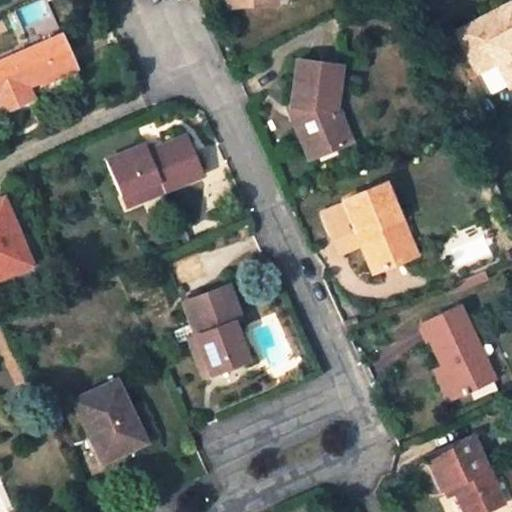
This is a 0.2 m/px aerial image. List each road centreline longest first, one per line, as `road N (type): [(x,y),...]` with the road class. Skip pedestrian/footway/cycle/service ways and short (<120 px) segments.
road 1 (residential): [(213,511),(373,438),(189,34)]
road 2 (unknown): [(244,497),(231,461),(245,435),(355,398)]
